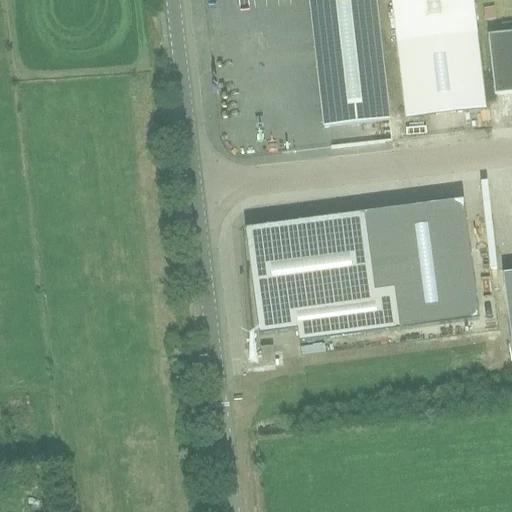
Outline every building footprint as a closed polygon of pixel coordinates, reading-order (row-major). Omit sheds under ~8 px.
[(309,0),(324,130),(390,122),(375,0),(309,0)] [(391,0),(405,120),(486,110),(472,0),(391,0)] [(511,35),(488,38),(494,98),(511,95),(511,35)] [(243,99),(219,104),(222,117),(246,111),(243,99)] [(364,215),(246,231),(260,337),(298,332),(300,345),(400,332),(394,291),(375,293),(364,215)] [(455,256),(486,254),(486,240),(454,241),(455,256)] [(436,298),(445,335),(458,332),(448,295),(436,298)] [(273,348),(245,351),(248,375),(276,372),(273,348)]
